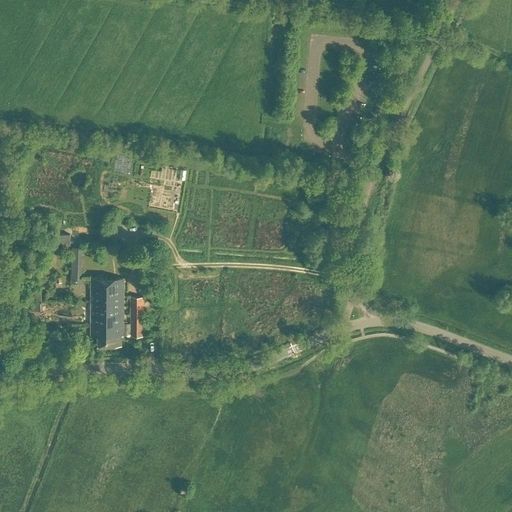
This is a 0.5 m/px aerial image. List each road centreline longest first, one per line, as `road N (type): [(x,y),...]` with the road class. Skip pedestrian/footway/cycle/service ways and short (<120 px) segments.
road 1 (tertiary): [(0,387),(75,368),(222,370),(342,328)]
road 2 (unclassified): [(351,292),(372,172),(457,0)]
road 3 (track): [(352,281),(268,266),(175,266)]
road 4 (tertiary): [(511,361),(416,325),(380,321)]
